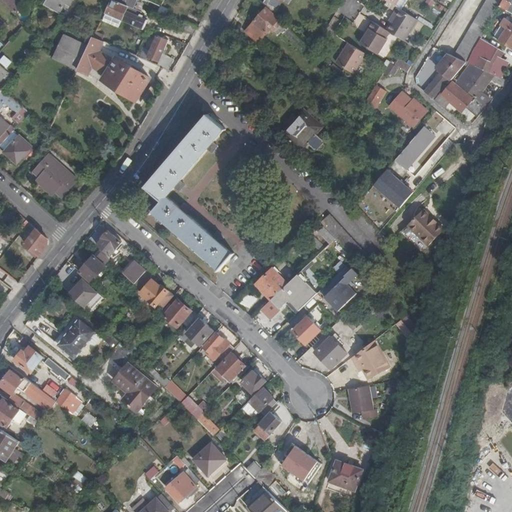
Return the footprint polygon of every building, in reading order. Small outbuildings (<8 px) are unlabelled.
[(2,0),(15,12),(21,6),(15,0),(2,0)] [(69,6),(71,0),(47,0),(45,4),(60,12),(65,4),(69,6)] [(123,20),(142,29),(147,19),(140,16),(141,12),(128,6),(114,0),(112,0),(106,12),(108,13),(123,20)] [(265,0),(263,3),(276,15),(283,1),(289,4),(291,0),(265,0)] [(500,6),(503,0),(486,0),(454,56),(467,62),(470,58),(475,48),(485,32),(500,6)] [(511,0),(503,0),(500,6),(511,13),(511,0)] [(168,10),(160,6),(155,18),(163,21),(168,10)] [(400,9),(396,7),(389,20),(392,22),(400,9)] [(281,32),(283,34),(289,27),(281,19),(279,20),(266,8),(245,31),(258,43),(271,29),(277,36),(281,32)] [(392,33),(404,41),(417,20),(400,9),(392,22),(387,30),(392,33)] [(108,13),(105,20),(120,27),(123,20),(108,13)] [(359,14),(353,26),(364,31),(370,20),(359,14)] [(420,16),(417,20),(430,28),(432,24),(420,16)] [(499,41),(511,48),(511,23),(509,21),(506,26),(508,27),(499,41)] [(193,35),(198,27),(185,22),(181,30),(193,35)] [(387,41),(392,33),(387,30),(375,23),(371,31),(375,33),(366,47),(380,56),(389,42),(387,41)] [(289,27),(283,34),(305,54),(306,53),(311,48),(289,27)] [(375,33),(371,31),(362,45),(366,47),(375,33)] [(53,57),(71,66),(83,41),(65,32),(53,57)] [(89,75),(105,42),(93,37),(93,38),(87,34),(83,41),(71,66),(78,69),(77,69),(89,75)] [(162,55),(169,40),(157,35),(148,57),(159,62),(162,55)] [(417,41),(414,47),(423,53),(427,47),(429,43),(424,40),(421,44),(417,41)] [(354,76),(368,55),(351,44),(337,66),(354,76)] [(468,63),(493,74),(496,75),(500,66),(496,64),(503,52),(488,44),(484,52),(475,49),(472,55),(470,58),(468,63)] [(311,48),(306,53),(318,65),(323,60),(313,50),(311,48)] [(440,72),(425,91),(433,98),(449,79),(451,81),(453,79),(464,66),(467,62),(454,56),(448,54),(436,69),(440,72)] [(159,62),(158,65),(168,70),(174,60),(162,55),(159,62)] [(136,99),(150,78),(118,58),(104,79),(136,99)] [(396,67),(409,75),(412,70),(399,62),(396,67)] [(468,63),(467,62),(464,66),(471,67),(459,81),(470,90),(469,92),(472,95),(476,98),(484,105),(490,98),(481,91),(493,74),(468,63)] [(0,91),(1,90),(2,89),(0,86),(0,80),(8,71),(0,64),(0,91)] [(441,92),(435,99),(444,108),(450,101),(462,110),(466,107),(477,117),(486,107),(484,105),(476,98),(472,95),(470,96),(453,82),(443,94),(441,92)] [(376,86),(367,101),(375,109),(386,92),(376,86)] [(1,90),(0,91),(0,136),(10,124),(0,115),(0,103),(5,99),(20,111),(24,107),(1,90)] [(403,91),(401,94),(411,102),(414,100),(403,91)] [(411,102),(401,94),(390,107),(414,127),(428,111),(414,99),(414,100),(411,102)] [(29,112),(24,107),(20,111),(14,118),(19,124),(29,112)] [(316,134),(323,127),(305,110),(283,134),(301,151),(308,143),(315,149),(316,147),(318,149),(324,143),(321,141),(323,140),(316,134)] [(166,196),(225,129),(209,115),(147,187),(162,201),(153,211),(221,269),(233,255),(166,196)] [(0,140),(2,143),(14,129),(15,128),(10,124),(0,136),(0,140)] [(2,143),(0,145),(0,147),(17,163),(32,146),(14,129),(2,143)] [(405,148),(410,143),(398,131),(393,137),(405,148)] [(410,143),(395,160),(406,169),(427,144),(421,139),(424,135),(421,131),(410,143)] [(396,155),(403,148),(400,145),(393,152),(396,155)] [(33,172),(39,177),(56,193),(62,198),(78,181),(48,155),(33,172)] [(56,193),(39,177),(35,182),(52,197),(56,193)] [(392,244),(385,237),(380,231),(358,207),(349,215),(383,253),(392,244)] [(430,246),(445,229),(424,208),(409,225),(430,246)] [(321,222),(355,258),(365,269),(374,261),(330,214),(321,222)] [(31,224),(26,220),(17,232),(20,234),(22,235),(31,224)] [(48,239),(31,224),(22,235),(28,240),(43,252),(49,244),(48,239)] [(111,255),(121,242),(108,231),(102,239),(103,240),(98,245),(111,255)] [(40,255),(43,252),(28,240),(25,244),(40,255)] [(80,271),(86,277),(90,280),(97,274),(98,276),(107,267),(105,265),(110,260),(101,251),(95,257),(93,256),(80,271)] [(141,289),(151,277),(136,262),(124,274),(130,279),(141,289)] [(348,265),(323,288),(332,298),(331,300),(340,310),(358,293),(352,287),(355,284),(352,281),(360,274),(354,267),(352,270),(348,265)] [(256,285),(271,300),(288,284),(273,268),(256,285)] [(307,284),(298,274),(288,284),(297,293),(307,284)] [(101,291),(96,287),(90,280),(86,277),(84,280),(98,294),(101,291)] [(126,283),(137,293),(141,289),(130,279),(126,283)] [(141,293),(156,306),(170,292),(162,285),(161,287),(152,279),(141,293)] [(70,294),(84,308),(98,294),(84,280),(70,294)] [(288,304),(297,313),(307,303),(297,293),(288,284),(271,300),(262,308),(271,318),(288,302),(289,303),(288,304)] [(323,288),(321,290),(331,300),(332,298),(323,288)] [(156,306),(161,310),(174,295),(170,292),(156,306)] [(183,322),(188,327),(197,316),(178,300),(172,307),(170,305),(165,310),(168,312),(164,316),(178,328),(183,322)] [(188,327),(185,330),(201,345),(214,331),(202,320),(204,318),(199,313),(197,316),(188,327)] [(62,344),(79,358),(99,331),(84,317),(62,344)] [(307,344),(321,330),(309,317),(295,331),(307,344)] [(406,337),(411,334),(403,321),(398,324),(406,337)] [(220,363),(234,348),(217,333),(204,347),(220,363)] [(347,353),(331,337),(316,352),(332,368),(347,353)] [(387,371),(372,342),(351,358),(355,365),(358,363),(362,371),(367,381),(387,371)] [(15,360),(30,372),(43,357),(30,347),(25,352),(22,350),(15,360)] [(216,368),(211,372),(221,382),(226,378),(231,382),(246,366),(232,353),(217,369),(216,368)] [(73,375),(51,358),(47,362),(54,368),(53,369),(62,376),(63,375),(69,380),(73,375)] [(129,403),(139,411),(158,387),(130,364),(117,380),(135,395),(129,403)] [(233,384),(249,369),(246,366),(231,382),(233,384)] [(350,388),(362,381),(355,366),(341,373),(350,388)] [(40,388),(26,378),(24,380),(11,370),(1,385),(13,394),(19,387),(25,392),(28,388),(36,394),(40,388)] [(255,392),(267,381),(261,374),(260,376),(254,370),(244,381),(255,392)] [(188,397),(172,380),(165,388),(181,404),(188,397)] [(374,410),(370,386),(350,390),(354,414),(363,412),(364,419),(379,417),(378,409),(374,410)] [(66,388),(58,401),(74,414),(82,402),(76,397),(77,396),(66,388)] [(261,411),(265,415),(277,402),(273,399),(274,398),(264,388),(250,401),(261,411)] [(181,404),(197,420),(203,414),(209,408),(203,401),(198,407),(188,397),(181,404)] [(0,421),(7,427),(20,410),(5,399),(3,401),(1,401),(0,401),(0,421)] [(24,402),(20,408),(30,415),(35,419),(39,413),(24,402)] [(84,421),(97,431),(104,422),(90,412),(84,421)] [(261,424),(256,430),(267,439),(282,422),(271,412),(261,424)] [(197,420),(214,436),(219,431),(203,414),(197,420)] [(35,419),(30,415),(28,420),(38,427),(41,422),(35,419)] [(226,442),(233,434),(226,427),(219,434),(226,442)] [(20,441),(0,428),(0,457),(6,462),(20,441)] [(194,459),(209,476),(226,460),(211,444),(194,459)] [(293,444),(280,463),(284,466),(298,447),(293,444)] [(310,476),(323,456),(307,445),(294,464),(310,476)] [(18,449),(10,462),(16,465),(24,453),(18,449)] [(178,456),(188,467),(191,464),(181,453),(178,456)] [(355,491),(363,469),(337,460),(330,481),(355,491)] [(249,471),(257,479),(260,473),(263,469),(255,463),(249,471)] [(152,478),(161,470),(156,465),(147,473),(152,478)] [(257,479),(267,489),(276,477),(264,468),(263,469),(260,473),(257,479)] [(197,486),(196,484),(186,473),(182,470),(166,486),(180,501),(197,486)] [(196,484),(200,480),(191,470),(186,473),(196,484)] [(0,493),(6,497),(10,491),(0,485),(0,493)] [(287,511),(289,511),(268,490),(248,508),(251,511),(287,511)] [(136,511),(171,511),(175,508),(162,493),(150,506),(144,499),(134,509),(136,511)]
